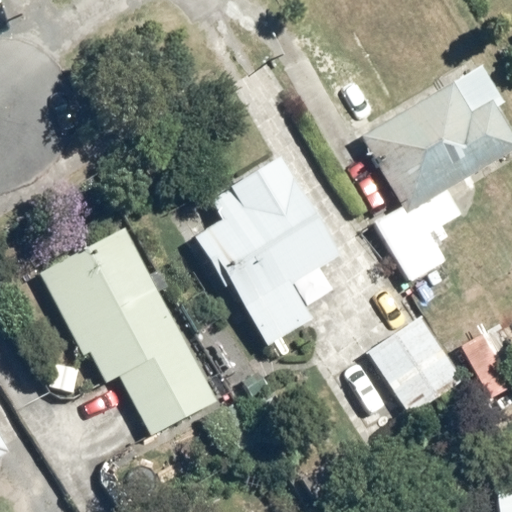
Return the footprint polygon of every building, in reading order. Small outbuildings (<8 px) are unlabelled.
[(456,82),(362,137),(407,214),(511,153),(511,129),(495,101),(475,113),(456,82)] [(204,233),(270,343),(313,317),(294,284),(342,256),(281,154),(210,197),(225,221),(204,233)] [(128,229),(41,274),(101,386),(118,377),(152,440),(221,403),(128,229)] [(457,379),(414,318),(364,352),(407,414),(457,379)] [(511,331),(508,323),(459,346),(486,402),(511,389),(511,331)] [(0,459),(11,453),(0,433),(0,459)]
